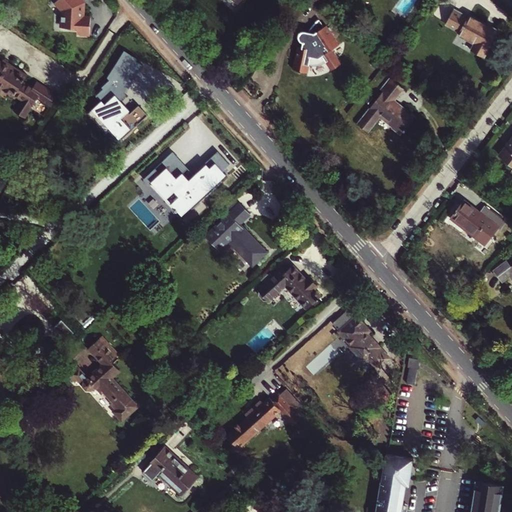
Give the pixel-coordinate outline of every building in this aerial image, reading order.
[(84,0),(61,0),(58,4),(63,9),(64,28),(81,28),(81,34),(91,34),(91,18),(85,16),(84,0)] [(232,0),(232,1),(243,8),(249,2),(249,0),(232,0)] [(483,39),(481,46),(495,52),(505,24),(474,12),(473,14),(458,8),(453,23),(467,29),(466,32),(483,39)] [(328,24),(315,32),(303,27),(298,28),(298,33),(309,39),(307,45),(303,44),(295,67),(297,68),(296,69),(308,73),(309,71),(310,72),(313,65),(321,65),(327,60),(333,69),(343,62),(334,48),(341,44),(328,24)] [(102,90),(94,97),(100,103),(87,115),(98,127),(103,122),(120,141),(146,116),(137,106),(128,114),(123,109),(121,111),(116,105),(125,96),(123,94),(141,66),(135,62),(136,60),(123,52),(106,79),(108,81),(100,89),(102,90)] [(0,85),(30,106),(39,92),(22,81),(26,74),(3,58),(1,61),(0,60),(0,85)] [(402,132),(416,115),(394,96),(403,85),(391,75),(382,87),(384,89),(359,120),(369,128),(382,113),(394,123),(393,125),(402,132)] [(511,139),(500,155),(511,164),(511,139)] [(154,169),(142,180),(148,187),(151,184),(157,191),(154,194),(172,214),(179,208),(185,215),(204,198),(202,196),(225,176),(221,172),(228,165),(216,152),(194,173),(195,175),(188,181),(181,174),(175,179),(165,169),(159,175),(154,169)] [(186,170),(171,153),(160,163),(165,169),(175,179),(181,174),(186,170)] [(485,207),(480,214),(465,202),(452,219),(476,238),(489,221),(500,230),(506,223),(485,207)] [(231,244),(253,269),(268,256),(242,227),(252,218),(242,207),(207,238),(220,253),(231,244)] [(511,266),(507,260),(495,270),(504,282),(511,276),(511,266)] [(292,266),(273,282),(280,290),(285,286),(306,309),(320,297),(313,289),(317,286),(309,277),(305,281),(292,266)] [(367,358),(377,369),(389,358),(367,334),(369,332),(355,317),(339,331),(352,346),(350,347),(363,362),(367,358)] [(119,421),(136,406),(110,377),(118,370),(110,361),(117,355),(100,336),(88,348),(100,362),(85,375),(75,364),(66,372),(75,381),(76,380),(85,390),(89,390),(91,388),(92,389),(94,388),(100,394),(102,392),(110,401),(108,403),(113,409),(110,411),(119,421)] [(1,361),(10,371),(12,369),(4,359),(1,361)] [(0,391),(3,395),(17,381),(8,372),(10,371),(1,361),(0,362),(0,391)] [(415,369),(407,368),(404,384),(412,386),(415,369)] [(297,413),(278,393),(271,399),(269,396),(262,402),(260,400),(244,414),(247,417),(226,435),(238,448),(280,410),(289,420),(297,413)] [(142,471),(152,480),(158,473),(181,493),(195,476),(164,447),(142,471)] [(498,511),(503,486),(477,482),(471,511),(396,511),(400,484),(408,485),(412,458),(385,454),(375,511),(498,511)]
